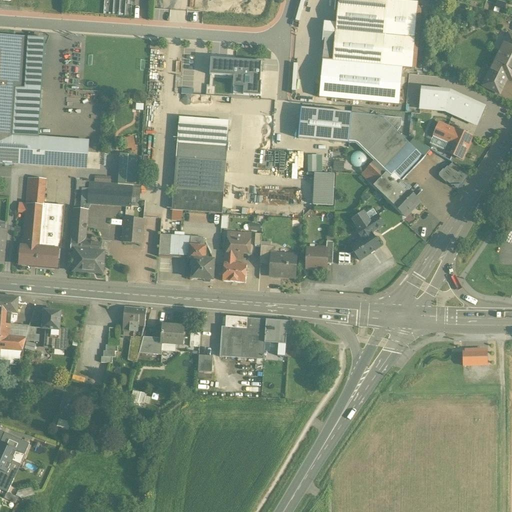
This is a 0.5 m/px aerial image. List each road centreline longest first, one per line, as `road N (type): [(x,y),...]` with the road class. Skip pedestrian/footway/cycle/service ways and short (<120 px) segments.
road 1 (primary): [(329,311),(0,283)]
road 2 (residential): [(0,20),(281,39),(292,0)]
road 3 (secondary): [(282,511),(354,392)]
road 4 (track): [(501,383),(502,511)]
